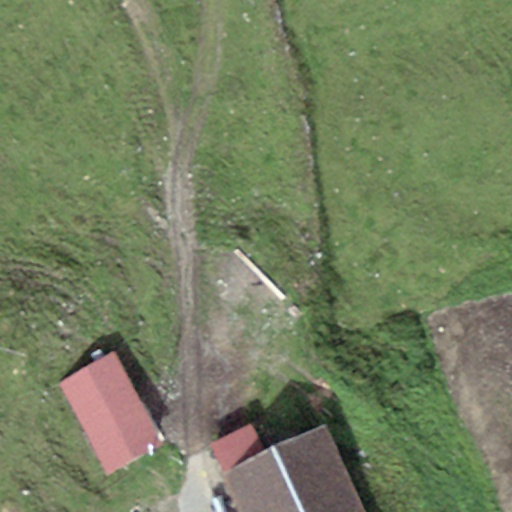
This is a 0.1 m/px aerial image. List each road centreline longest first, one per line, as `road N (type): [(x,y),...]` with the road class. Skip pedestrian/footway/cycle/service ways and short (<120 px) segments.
road 1 (track): [(222,511),(204,466),(186,310),(183,131),(213,44),(211,0)]
road 2 (track): [(139,0),(183,131)]
